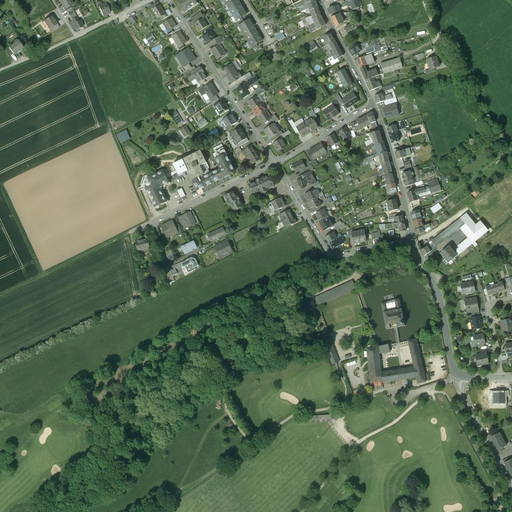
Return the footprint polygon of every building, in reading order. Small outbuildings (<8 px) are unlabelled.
[(70,0),(66,0),(62,3),(65,9),(73,5),(70,0)] [(180,0),(177,2),(184,11),(183,11),(184,13),(187,11),(195,6),(194,4),(196,3),(194,0),(180,0)] [(237,0),(234,0),(226,5),(230,10),(240,4),(237,0)] [(314,0),(305,0),(306,0),(295,6),(296,7),(297,9),(299,8),(304,6),(306,5),(315,0),(314,0)] [(306,5),(304,6),(305,8),(305,9),(309,7),(310,9),(317,6),(315,0),(306,5)] [(349,2),(351,6),(353,10),(359,7),(356,0),(353,0),(352,1),(349,2)] [(105,3),(102,5),(102,4),(98,6),(103,17),(107,15),(107,14),(110,13),(108,7),(106,3),(105,3)] [(163,12),(159,5),(157,3),(150,7),(152,10),(158,19),(159,18),(161,21),(167,17),(164,12),(163,12)] [(240,4),(230,10),(233,16),(243,10),(240,4)] [(333,8),(327,9),(329,15),(339,11),(338,8),(342,7),(341,5),(339,5),(333,8)] [(320,13),(317,6),(310,9),(311,13),(312,16),(320,13)] [(71,20),(77,17),(73,10),(68,13),(71,20)] [(243,10),(233,16),(236,21),(241,18),(246,15),(243,10)] [(192,22),(203,15),(201,12),(191,19),(192,22)] [(309,18),(307,18),(309,25),(314,23),(322,19),(320,13),(312,16),(309,18)] [(339,14),(337,15),(331,18),(335,27),(338,26),(343,23),(342,22),(341,20),(342,20),(341,17),(340,16),(339,14)] [(194,24),(202,19),(203,19),(204,18),(203,15),(192,22),(194,24)] [(51,16),(41,23),(45,27),(47,25),(50,29),(57,24),(51,16)] [(77,17),(71,20),(77,30),(83,27),(80,20),(79,21),(77,17)] [(171,18),(163,24),(168,32),(172,29),(176,27),(171,18)] [(202,19),(194,24),(194,25),(195,24),(199,31),(199,32),(208,26),(207,26),(203,19),(202,19)] [(322,19),(314,23),(315,25),(317,29),(326,25),(322,19)] [(244,23),(239,26),(242,31),(252,25),(249,20),(244,23)] [(352,24),(344,27),(347,32),(348,36),(358,31),(354,23),(352,24)] [(252,25),(242,31),(245,36),(255,30),(252,25)] [(207,34),(202,37),(207,44),(213,40),(218,37),(217,37),(215,39),(211,32),(213,30),(207,34)] [(255,30),(245,36),(248,42),(259,36),(255,30)] [(186,42),(180,32),(172,37),(179,47),(183,44),(186,42)] [(145,38),(149,44),(155,39),(151,33),(145,38)] [(331,33),(324,38),(326,42),(323,43),(325,46),(327,44),(334,40),(331,33)] [(259,36),(248,42),(251,47),(256,44),(262,41),(259,36)] [(334,40),(327,44),(329,48),(328,48),(330,50),(329,50),(331,53),(334,52),(339,49),(334,40)] [(357,46),(349,49),(352,56),(365,49),(375,46),(374,40),(357,46)] [(18,41),(9,48),(14,55),(23,48),(18,41)] [(306,46),(310,52),(317,46),(313,41),(306,46)] [(220,44),(217,46),(211,50),(217,60),(226,54),(220,44)] [(367,56),(371,54),(381,51),(379,46),(365,50),(367,56)] [(188,48),(175,56),(182,67),(183,67),(184,66),(184,67),(189,64),(195,59),(188,48)] [(343,56),(339,49),(334,52),(329,55),(331,58),(329,59),(332,65),(341,60),(340,57),(343,56)] [(423,53),(412,57),(415,63),(425,60),(423,53)] [(367,56),(364,57),(367,65),(374,62),(371,54),(367,56)] [(367,65),(364,57),(357,59),(360,68),(364,66),(367,65)] [(436,57),(427,60),(430,70),(434,69),(439,67),(436,57)] [(400,58),(380,64),(382,69),(376,71),(378,75),(403,68),(400,58)] [(184,73),(192,68),(189,64),(184,67),(184,66),(183,67),(179,70),(181,74),(184,73)] [(232,65),(223,70),(227,77),(235,71),(236,71),(232,65)] [(187,75),(187,74),(196,68),(194,66),(192,68),(184,73),(185,75),(187,75)] [(207,78),(202,70),(200,66),(196,68),(187,74),(187,75),(191,82),(196,79),(199,84),(204,80),(207,78)] [(330,77),(337,73),(339,71),(337,66),(327,71),(330,77)] [(367,73),(364,66),(360,68),(365,81),(373,78),(378,75),(376,71),(376,69),(367,73)] [(352,84),(344,69),(339,71),(337,73),(345,88),(352,84)] [(235,71),(227,77),(232,84),(242,78),(240,74),(238,75),(235,71)] [(379,81),(375,83),(374,80),(373,78),(365,81),(370,91),(381,86),(380,83),(379,81)] [(191,82),(196,89),(202,85),(206,82),(204,80),(199,84),(196,79),(191,82)] [(213,87),(214,87),(211,83),(204,88),(199,91),(202,95),(206,93),(210,99),(216,95),(218,94),(213,87)] [(250,94),(245,87),(247,86),(246,83),(237,88),(244,98),(250,94)] [(387,92),(374,97),(376,104),(392,99),(390,94),(388,95),(387,92)] [(342,100),(344,103),(347,108),(349,107),(352,106),(351,105),(358,101),(353,93),(342,100)] [(257,97),(248,103),(249,103),(253,109),(262,104),(261,103),(261,104),(258,100),(259,99),(257,97)] [(398,105),(396,98),(384,101),(386,108),(396,105),(398,105)] [(333,105),(335,109),(340,106),(340,105),(336,99),(331,103),(333,105)] [(228,109),(222,100),(220,101),(215,105),(214,105),(217,109),(219,108),(222,113),(228,109)] [(262,104),(253,109),(257,116),(267,110),(265,108),(262,103),(262,104)] [(335,109),(333,105),(323,111),(328,120),(338,114),(335,109)] [(396,105),(386,108),(383,109),(386,119),(399,115),(396,105)] [(180,108),(171,114),(173,117),(178,125),(187,120),(180,108)] [(267,110),(257,116),(262,124),(269,120),(272,118),(271,117),(267,110)] [(312,118),(315,122),(319,120),(312,110),(309,112),(312,118)] [(374,118),(372,113),(367,115),(369,121),(366,122),(368,126),(370,124),(371,124),(370,124),(375,122),(376,122),(374,118)] [(231,114),(222,120),(227,127),(227,128),(231,125),(231,126),(232,126),(237,122),(231,114)] [(367,115),(356,121),(358,125),(359,126),(366,122),(369,121),(367,115)] [(312,118),(304,123),(310,132),(318,127),(315,122),(312,118)] [(205,119),(197,123),(200,128),(207,123),(205,119)] [(298,131),(296,128),(292,120),(289,122),(296,133),(298,131)] [(366,122),(359,126),(354,128),(356,132),(368,126),(366,122)] [(375,122),(370,124),(371,124),(370,124),(372,130),(369,131),(368,129),(365,131),(366,134),(370,133),(379,131),(375,122)] [(296,128),(298,131),(302,137),(310,132),(304,123),(296,128)] [(272,125),(264,130),(270,139),(275,135),(280,133),(279,132),(274,124),(272,125)] [(191,134),(186,125),(179,129),(185,138),(191,134)] [(395,126),(387,128),(389,134),(398,131),(402,130),(401,127),(398,127),(396,129),(395,126)] [(345,127),(339,131),(344,138),(345,138),(345,139),(349,136),(351,134),(350,132),(349,133),(345,127)] [(240,128),(232,133),(236,139),(235,140),(238,144),(247,138),(240,128)] [(126,130),(116,135),(120,144),(131,139),(126,130)] [(379,131),(370,133),(373,143),(375,147),(376,146),(383,142),(379,131)] [(398,131),(389,134),(391,143),(399,141),(397,137),(400,136),(398,131)] [(224,134),(214,139),(217,143),(226,138),(224,134)] [(334,135),(327,139),(332,147),(338,143),(334,135)] [(238,147),(239,147),(248,141),(247,138),(238,144),(236,145),(238,147)] [(281,138),(273,144),(278,152),(286,146),(281,138)] [(383,142),(376,146),(377,148),(376,148),(376,149),(378,154),(375,155),(374,155),(375,157),(378,156),(384,153),(387,152),(383,142)] [(322,144),(310,151),(315,159),(327,152),(326,152),(325,149),(322,144)] [(251,145),(241,151),(246,159),(256,153),(251,145)] [(203,177),(193,182),(197,190),(224,177),(235,172),(223,148),(215,152),(217,157),(215,158),(220,169),(210,174),(203,177)] [(411,148),(395,153),(397,160),(411,155),(410,152),(412,151),(411,148)] [(195,155),(183,161),(173,165),(176,170),(177,173),(179,176),(188,171),(193,182),(203,177),(198,167),(206,163),(201,151),(194,154),(195,155)] [(387,152),(384,153),(378,156),(379,158),(381,164),(382,164),(389,162),(387,152)] [(256,153),(246,159),(250,165),(260,159),(256,153)] [(315,159),(310,162),(312,165),(313,167),(318,165),(315,159)] [(302,161),(292,166),(296,173),(304,169),(305,168),(302,161)] [(389,162),(382,164),(384,172),(379,173),(380,177),(382,176),(384,175),(384,174),(392,172),(389,162)] [(209,168),(206,163),(198,167),(203,177),(210,174),(208,169),(209,168)] [(166,169),(148,177),(148,176),(146,175),(143,177),(140,184),(141,187),(138,188),(140,190),(145,188),(154,208),(167,201),(162,191),(165,185),(169,183),(166,178),(177,173),(176,170),(168,174),(166,169)] [(410,171),(401,174),(403,181),(412,178),(411,176),(413,175),(412,173),(410,173),(410,171)] [(306,174),(299,178),(299,179),(300,181),(301,183),(313,177),(311,172),(306,174)] [(392,172),(384,174),(384,175),(386,182),(387,183),(394,181),(392,172)] [(260,179),(256,180),(257,181),(248,185),(250,188),(249,188),(250,191),(251,190),(253,195),(260,192),(261,193),(267,190),(267,189),(273,186),(271,181),(272,181),(270,178),(269,175),(260,179)] [(313,177),(301,183),(303,185),(302,186),(303,188),(304,189),(312,184),(316,183),(316,182),(313,177)] [(412,178),(403,181),(405,187),(414,184),(412,178)] [(437,179),(427,183),(429,187),(419,190),(420,194),(430,192),(431,194),(441,191),(437,179)] [(394,181),(387,183),(387,185),(387,187),(386,187),(386,189),(388,188),(388,190),(393,189),(396,188),(394,181)] [(315,190),(305,195),(308,202),(317,198),(319,197),(317,195),(319,194),(317,189),(315,190)] [(419,190),(407,193),(410,203),(418,201),(416,195),(420,194),(419,190)] [(236,197),(234,192),(232,193),(232,192),(229,193),(229,194),(224,196),(228,205),(230,204),(233,211),(242,206),(238,196),(236,197)] [(275,201),(269,204),(270,207),(269,207),(269,208),(266,209),(269,214),(274,212),(279,209),(286,206),(282,198),(280,198),(275,201)] [(317,198),(308,202),(312,210),(321,205),(317,198)] [(395,199),(386,202),(389,212),(398,209),(395,199)] [(326,213),(324,209),(315,214),(319,222),(328,217),(326,213)] [(423,210),(411,213),(413,222),(421,219),(422,219),(425,218),(423,210)] [(190,212),(195,222),(194,222),(195,224),(199,223),(193,211),(190,212)] [(289,211),(280,215),(281,218),(283,218),(284,220),(292,216),(289,211)] [(178,218),(183,228),(191,224),(191,223),(194,222),(195,222),(190,212),(178,218)] [(284,220),(280,222),(283,229),(296,223),(295,220),(294,220),(292,216),(284,220)] [(328,217),(319,222),(324,231),(332,227),(333,226),(331,221),(329,217),(328,217)] [(463,217),(444,231),(449,237),(459,229),(467,222),(463,217)] [(421,219),(413,222),(415,230),(423,227),(421,219)] [(467,222),(459,229),(467,239),(478,230),(475,226),(471,220),(467,222)] [(487,231),(480,222),(479,223),(477,220),(475,222),(477,224),(475,226),(478,230),(483,235),(487,231)] [(174,226),(171,221),(162,226),(163,229),(162,229),(166,237),(173,234),(173,235),(177,233),(176,229),(174,225),(174,226)] [(435,221),(429,226),(431,229),(438,225),(435,221)] [(395,224),(393,224),(393,229),(399,228),(400,232),(406,231),(406,230),(404,224),(405,224),(404,223),(395,224)] [(222,228),(208,235),(211,241),(225,234),(222,228)] [(250,232),(252,236),(260,232),(258,228),(250,232)] [(363,231),(353,233),(353,231),(351,232),(352,236),(353,244),(354,244),(354,243),(359,242),(360,243),(366,241),(366,242),(365,235),(364,229),(363,229),(363,231)] [(478,230),(467,239),(472,244),(474,242),(483,235),(478,230)] [(444,231),(431,242),(436,247),(449,237),(444,231)] [(260,232),(252,236),(254,240),(262,236),(260,232)] [(333,232),(325,237),(329,243),(337,239),(342,236),(340,233),(336,236),(333,232)] [(148,239),(136,241),(137,245),(138,251),(150,249),(148,239)] [(337,239),(329,243),(333,249),(341,245),(339,241),(337,239)] [(467,239),(457,247),(462,252),(466,249),(472,244),(467,239)] [(227,241),(214,247),(216,250),(215,254),(218,254),(219,259),(232,252),(227,241)] [(194,242),(181,248),(184,254),(197,248),(194,242)] [(436,247),(431,242),(430,243),(431,244),(427,247),(430,252),(436,247)] [(477,245),(474,242),(472,244),(466,249),(469,252),(477,245)] [(427,247),(420,251),(424,257),(430,252),(427,247)] [(454,254),(449,247),(440,254),(445,260),(443,261),(446,265),(448,263),(448,264),(452,261),(453,262),(456,259),(455,258),(462,252),(457,247),(458,249),(456,250),(456,253),(454,254)] [(175,259),(170,250),(166,252),(170,261),(175,259)] [(190,259),(189,260),(188,259),(181,263),(183,266),(183,268),(185,267),(188,273),(195,270),(194,268),(199,266),(196,261),(195,260),(196,260),(195,259),(194,258),(192,258),(189,258),(190,259)] [(177,274),(175,269),(174,269),(169,271),(172,277),(177,274)] [(352,281),(315,298),(318,306),(355,289),(352,281)] [(470,283),(460,285),(462,294),(475,291),(473,282),(472,282),(469,282),(470,283)] [(502,282),(498,283),(499,284),(494,286),(496,293),(505,290),(503,285),(502,282)] [(494,286),(490,287),(489,286),(486,287),(486,289),(488,294),(488,295),(496,293),(494,286)] [(476,298),(464,300),(465,304),(464,305),(465,308),(466,309),(467,313),(472,311),(478,310),(476,298)] [(394,300),(381,304),(386,329),(390,328),(389,324),(399,322),(400,326),(405,326),(399,299),(394,300)] [(473,318),(470,318),(472,330),(481,328),(479,317),(473,318)] [(503,320),(500,321),(502,331),(506,331),(507,332),(508,332),(509,330),(511,329),(511,325),(511,319),(510,319),(503,320)] [(483,334),(473,336),(475,345),(478,345),(484,343),(483,334)] [(339,362),(330,339),(322,342),(331,365),(339,362)] [(417,339),(408,341),(411,356),(420,354),(417,339)] [(399,370),(381,373),(378,354),(389,352),(387,345),(366,349),(370,382),(381,380),(381,382),(400,379),(399,370)] [(480,354),(475,355),(476,358),(475,360),(476,361),(477,366),(488,364),(486,353),(480,354)] [(420,354),(411,356),(414,368),(399,370),(400,379),(416,377),(417,383),(426,381),(420,354)] [(505,391),(494,391),(494,396),(494,400),(505,400),(505,391)] [(329,416),(298,418),(295,421),(298,424),(336,421),(338,418),(333,414),(332,416),(330,414),(329,416)] [(506,446),(499,432),(495,434),(491,437),(492,440),(497,450),(502,448),(506,446)]
